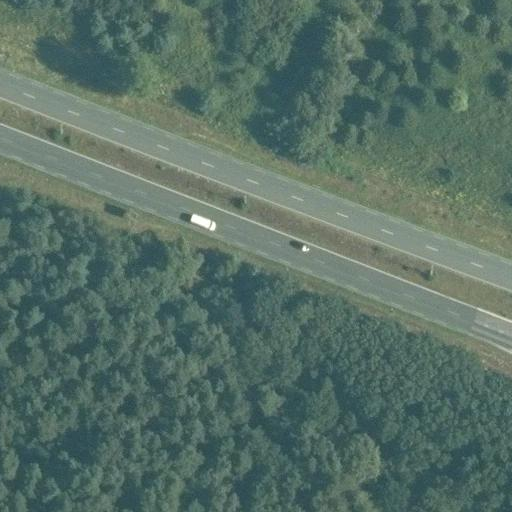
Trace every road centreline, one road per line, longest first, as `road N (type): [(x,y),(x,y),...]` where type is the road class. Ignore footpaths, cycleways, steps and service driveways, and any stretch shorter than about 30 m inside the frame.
road 1 (primary): [(0,135),(511,334)]
road 2 (primary): [(511,273),(0,79)]
